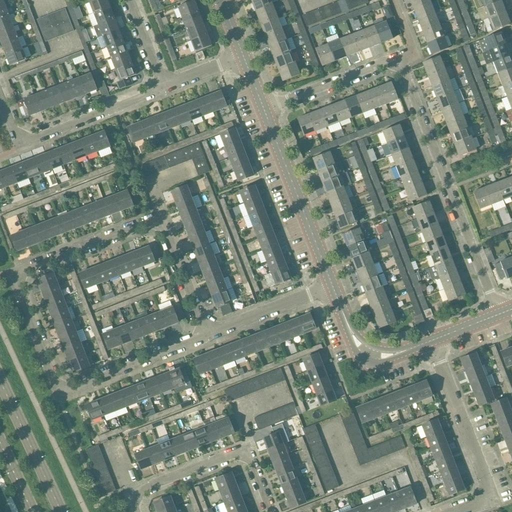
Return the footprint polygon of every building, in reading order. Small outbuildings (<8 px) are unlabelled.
[(64,0),(69,11),(72,10),(68,0),(64,0)] [(94,14),(110,8),(106,0),(96,0),(89,3),(94,14)] [(273,5),(271,0),(251,0),(256,12),(273,5)] [(287,0),(292,11),(297,9),(293,0),(287,0)] [(343,0),(342,0),(339,2),(343,13),(348,11),(343,0)] [(343,0),(348,11),(353,9),(349,0),(343,0)] [(349,0),(353,9),(359,7),(355,0),(349,0)] [(409,0),(413,8),(430,1),(429,0),(409,0)] [(182,19),(199,12),(194,1),(178,7),(182,19)] [(413,8),(418,20),(435,13),(430,1),(413,8)] [(484,7),(489,19),(506,12),(501,1),(484,7)] [(338,15),(343,13),(339,2),(334,4),(338,15)] [(379,2),(367,7),(369,11),(380,7),(379,2)] [(463,16),(468,14),(463,2),(458,4),(463,16)] [(0,5),(0,18),(9,15),(5,4),(0,5)] [(333,17),(338,15),(334,4),(328,5),(333,17)] [(278,17),(273,5),(256,12),(260,23),(278,17)] [(328,19),(333,17),(328,5),(323,7),(328,19)] [(460,17),(455,5),(451,7),(455,19),(460,17)] [(29,7),(26,9),(30,20),(34,19),(29,7)] [(322,21),(328,19),(323,7),(318,9),(322,21)] [(369,11),(367,7),(355,12),(357,16),(369,11)] [(114,19),(110,8),(94,14),(88,16),(93,27),(98,25),(114,19)] [(60,11),(64,23),(70,21),(65,9),(60,11)] [(302,20),(297,9),(292,11),(297,22),(302,20)] [(317,23),(322,21),(318,9),(313,11),(317,23)] [(73,22),(77,21),(72,10),(69,11),(73,22)] [(58,25),(64,23),(60,11),(54,14),(58,25)] [(312,25),(317,23),(313,11),(308,13),(312,25)] [(182,19),(187,30),(203,24),(199,12),(182,19)] [(355,12),(344,16),(346,21),(357,16),(355,12)] [(488,33),(493,31),(510,25),(506,12),(489,19),(483,21),(488,33)] [(307,27),(312,25),(308,13),(303,15),(307,27)] [(418,20),(422,31),(439,25),(435,13),(418,20)] [(53,27),(58,25),(54,14),(48,16),(53,27)] [(463,16),(467,27),(472,25),(468,14),(463,16)] [(0,18),(0,31),(13,26),(9,15),(0,18)] [(47,29),(53,27),(48,16),(43,18),(47,29)] [(346,21),(344,16),(332,21),(334,25),(346,21)] [(282,28),(278,17),(260,23),(265,35),(282,28)] [(460,30),(465,29),(460,17),(455,19),(457,24),(460,30)] [(41,31),(47,29),(43,18),(37,20),(41,31)] [(119,30),(114,19),(98,25),(93,27),(97,38),(102,37),(119,30)] [(301,34),(306,32),(302,20),(297,22),(301,34)] [(70,21),(64,23),(69,34),(74,32),(70,21)] [(77,34),(81,32),(77,21),(73,22),(77,34)] [(320,25),(322,30),(327,28),(334,25),(332,21),(320,25)] [(387,22),(375,27),(382,43),(393,39),(387,22)] [(63,36),(69,34),(64,23),(58,25),(63,36)] [(187,30),(191,41),(207,35),(203,24),(187,30)] [(57,38),(63,36),(58,25),(53,27),(57,38)] [(322,30),(320,25),(309,30),(311,34),(322,30)] [(422,31),(427,43),(444,37),(439,25),(422,31)] [(472,40),(477,38),(472,25),(467,27),(472,40)] [(0,31),(0,40),(1,44),(18,38),(13,26),(0,31)] [(51,40),(57,38),(53,27),(47,29),(51,40)] [(369,48),(382,43),(375,27),(363,31),(369,48)] [(265,35),(269,47),(286,40),(282,28),(265,35)] [(46,43),(51,40),(47,29),(41,31),(46,43)] [(469,40),(465,29),(460,30),(464,42),(469,40)] [(107,48),(123,41),(119,30),(102,37),(107,48)] [(77,34),(82,45),(85,43),(84,40),(88,39),(85,31),(81,32),(77,34)] [(363,31),(351,36),(358,53),(369,48),(363,31)] [(311,44),(306,32),(301,34),(306,46),(311,44)] [(484,39),(489,51),(506,44),(501,32),(484,39)] [(212,46),(207,35),(191,41),(195,53),(212,46)] [(346,57),(358,53),(351,36),(340,40),(346,57)] [(448,49),(444,37),(427,43),(431,55),(448,49)] [(1,44),(6,55),(22,49),(18,38),(1,44)] [(269,47),(274,58),(291,51),(286,40),(269,47)] [(340,40),(328,45),(335,62),(346,57),(340,40)] [(39,42),(43,54),(47,52),(42,41),(39,42)] [(107,48),(111,59),(127,53),(123,41),(107,48)] [(82,45),(86,56),(90,54),(85,43),(82,45)] [(310,58),(315,56),(311,44),(306,46),(310,58)] [(493,63),(511,56),(506,44),(489,51),(481,54),(486,66),(493,63)] [(322,67),(335,62),(328,45),(316,50),(322,67)] [(464,47),(468,59),(473,57),(469,45),(464,47)] [(461,48),(456,50),(461,62),(466,60),(461,48)] [(27,60),(22,49),(6,55),(10,67),(27,60)] [(274,58),(278,70),(295,63),(291,51),(274,58)] [(199,61),(205,59),(203,52),(196,54),(196,55),(199,61)] [(115,70),(132,64),(127,53),(111,59),(115,70)] [(86,56),(90,67),(94,66),(90,54),(86,56)] [(320,67),(315,56),(310,58),(315,69),(320,67)] [(423,63),(427,75),(444,68),(440,56),(423,63)] [(493,63),(498,74),(511,68),(511,59),(511,56),(493,63)] [(468,59),(473,71),(478,69),(473,57),(468,59)] [(470,72),(466,60),(461,62),(465,74),(470,72)] [(300,75),(295,63),(278,70),(283,82),(300,75)] [(136,75),(132,64),(115,70),(120,82),(136,75)] [(49,65),(38,69),(39,73),(50,68),(49,65)] [(90,67),(95,78),(98,77),(94,66),(90,67)] [(427,75),(432,87),(449,80),(444,68),(427,75)] [(511,68),(498,74),(503,87),(511,82),(511,68)] [(38,69),(26,74),(28,77),(39,73),(38,69)] [(473,71),(478,82),(482,80),(478,69),(473,71)] [(475,84),(470,72),(465,74),(470,86),(475,84)] [(26,74),(15,78),(16,82),(28,77),(26,74)] [(86,95),(98,90),(91,74),(80,79),(86,95)] [(69,83),(75,99),(86,95),(80,79),(73,81),(72,77),(67,79),(69,83)] [(98,77),(95,78),(99,89),(103,88),(98,77)] [(436,99),(453,92),(449,80),(432,87),(436,99)] [(478,82),(482,94),(487,93),(482,80),(478,82)] [(511,95),(511,82),(503,87),(498,88),(502,100),(507,98),(511,95)] [(69,83),(58,87),(64,104),(75,99),(69,83)] [(392,83),(379,88),(385,105),(398,100),(392,83)] [(479,95),(475,84),(470,86),(474,97),(479,95)] [(46,92),(53,108),(64,104),(58,87),(46,92)] [(379,88),(367,92),(374,109),(385,105),(379,88)] [(46,92),(35,96),(41,112),(53,108),(46,92)] [(367,92),(356,97),(362,114),(374,109),(367,92)] [(436,99),(441,110),(458,104),(453,92),(436,99)] [(221,93),(209,97),(215,112),(226,107),(221,93)] [(482,94),(487,106),(491,104),(487,93),(482,94)] [(484,107),(479,95),(474,97),(479,109),(484,107)] [(41,112),(35,96),(23,101),(30,117),(41,112)] [(203,116),(215,112),(209,97),(197,102),(203,116)] [(356,97),(344,101),(351,118),(362,114),(356,97)] [(344,101),(332,106),(339,123),(351,118),(344,101)] [(197,102),(186,106),(192,121),(203,116),(197,102)] [(441,110),(445,122),(463,115),(458,104),(441,110)] [(487,106),(491,118),(496,116),(491,104),(487,106)] [(186,106),(174,111),(180,125),(192,121),(186,106)] [(332,106),(321,110),(327,127),(339,123),(332,106)] [(489,119),(484,107),(479,109),(484,121),(489,119)] [(321,110),(309,115),(315,132),(327,127),(321,110)] [(174,111),(163,115),(168,130),(180,125),(174,111)] [(157,135),(168,130),(163,115),(151,120),(157,135)] [(304,136),(315,132),(309,115),(297,119),(304,136)] [(393,124),(405,120),(403,115),(391,119),(393,124)] [(445,122),(450,134),(467,127),(463,115),(445,122)] [(491,118),(496,129),(501,127),(496,116),(491,118)] [(382,129),(393,124),(391,119),(380,124),(382,129)] [(493,131),(489,119),(484,121),(488,133),(493,131)] [(145,139),(157,135),(151,120),(140,124),(145,139)] [(222,131),(234,127),(233,123),(221,128),(222,131)] [(145,139),(140,124),(128,129),(134,144),(145,139)] [(380,124),(368,128),(370,133),(382,129),(380,124)] [(383,132),(387,143),(404,137),(400,125),(383,132)] [(450,134),(454,146),(472,139),(467,127),(450,134)] [(496,129),(500,141),(505,139),(501,127),(496,129)] [(211,136),(222,131),(221,128),(209,132),(211,136)] [(358,138),(370,133),(368,128),(356,133),(358,138)] [(225,147),(240,141),(235,129),(220,135),(225,147)] [(498,142),(493,131),(488,133),(493,144),(498,142)] [(92,137),(98,152),(110,147),(104,132),(92,137)] [(199,140),(211,136),(209,132),(198,137),(199,140)] [(346,143),(358,138),(356,133),(344,138),(346,143)] [(92,137),(81,141),(87,156),(98,152),(92,137)] [(188,145),(199,140),(198,137),(186,141),(188,145)] [(387,143),(392,155),(409,149),(404,137),(387,143)] [(335,147),(346,143),(344,138),(333,142),(335,147)] [(366,138),(358,141),(362,153),(367,151),(365,147),(369,145),(366,138)] [(476,150),(472,139),(454,146),(459,157),(476,150)] [(87,156),(81,141),(69,146),(75,161),(87,156)] [(176,149),(188,145),(186,141),(175,146),(176,149)] [(225,147),(229,159),(245,153),(240,141),(225,147)] [(323,152),(335,147),(333,142),(321,147),(323,152)] [(350,145),(355,157),(359,155),(355,143),(350,145)] [(199,177),(205,175),(210,173),(199,144),(182,150),(187,163),(192,160),(199,177)] [(64,165),(75,161),(69,146),(58,150),(64,165)] [(165,154),(176,149),(175,146),(163,150),(165,154)] [(312,156),(323,152),(321,147),(310,151),(312,156)] [(392,155),(396,167),(413,160),(409,149),(392,155)] [(64,165),(58,150),(46,155),(52,170),(64,165)] [(153,158),(165,154),(163,150),(152,155),(153,158)] [(175,167),(187,163),(182,150),(171,155),(175,167)] [(362,153),(367,165),(372,163),(367,151),(362,153)] [(211,166),(215,164),(210,152),(206,154),(211,166)] [(313,159),(318,171),(335,165),(330,152),(313,159)] [(229,159),(234,170),(249,164),(245,153),(229,159)] [(41,174),(52,170),(46,155),(35,159),(41,174)] [(141,163),(153,158),(152,155),(140,159),(141,163)] [(170,169),(175,167),(171,155),(165,157),(170,169)] [(364,167),(359,155),(355,157),(359,169),(364,167)] [(164,172),(170,169),(165,157),(159,159),(164,172)] [(35,159),(23,164),(29,179),(41,174),(35,159)] [(158,174),(164,172),(159,159),(154,161),(158,174)] [(396,167),(401,179),(418,172),(413,160),(396,167)] [(153,176),(158,174),(154,161),(148,164),(153,176)] [(106,173),(118,168),(116,163),(105,168),(106,173)] [(335,165),(318,171),(322,183),(339,176),(345,174),(340,163),(335,165)] [(367,165),(371,176),(376,175),(372,163),(367,165)] [(23,164),(12,168),(18,183),(29,179),(23,164)] [(147,178),(153,176),(148,164),(142,166),(147,178)] [(215,177),(219,176),(215,164),(211,166),(215,177)] [(254,176),(249,164),(234,170),(239,182),(254,176)] [(368,179),(364,167),(359,169),(364,181),(368,179)] [(12,168),(0,173),(6,188),(18,183),(12,168)] [(95,177),(106,173),(105,168),(93,172),(95,177)] [(119,171),(108,176),(110,180),(121,176),(119,171)] [(83,182),(95,177),(93,172),(81,177),(83,182)] [(401,179),(405,190),(422,184),(418,172),(401,179)] [(371,176),(376,189),(381,187),(376,175),(371,176)] [(108,176),(96,180),(98,184),(110,180),(108,176)] [(322,183),(327,195),(344,188),(339,176),(322,183)] [(72,186),(83,182),(81,177),(70,181),(72,186)] [(211,190),(207,178),(203,180),(207,191),(211,190)] [(373,190),(368,179),(364,181),(368,192),(373,190)] [(511,197),(511,189),(508,179),(497,183),(503,201),(511,197)] [(96,180),(85,184),(86,189),(98,184),(96,180)] [(60,190),(72,186),(70,181),(58,186),(60,190)] [(497,183),(485,188),(491,205),(503,201),(497,183)] [(85,184),(73,189),(75,193),(86,189),(85,184)] [(422,184),(405,190),(410,203),(427,196),(422,184)] [(49,195),(60,190),(58,186),(47,190),(49,195)] [(171,192),(176,204),(191,198),(186,186),(171,192)] [(240,192),(244,204),(259,199),(255,187),(240,192)] [(376,189),(380,200),(385,198),(381,187),(376,189)] [(327,195),(331,206),(348,200),(344,188),(327,195)] [(480,210),(491,205),(485,188),(473,193),(480,210)] [(73,189),(61,193),(63,198),(75,193),(73,189)] [(37,199),(49,195),(47,190),(35,195),(37,199)] [(216,202),(211,190),(207,191),(212,203),(216,202)] [(378,202),(373,190),(368,192),(373,204),(378,202)] [(127,191),(116,196),(122,211),(133,207),(127,191)] [(61,193),(50,198),(52,202),(63,198),(61,193)] [(25,204),(37,199),(35,195),(24,199),(25,204)] [(116,196),(104,201),(110,216),(122,211),(116,196)] [(50,198),(38,202),(40,206),(52,202),(50,198)] [(196,209),(191,198),(176,204),(180,215),(196,209)] [(219,200),(224,212),(228,211),(223,198),(219,200)] [(385,212),(390,210),(385,198),(380,200),(385,212)] [(14,208),(25,204),(24,199),(12,203),(14,208)] [(259,199),(244,204),(249,216),(264,210),(259,199)] [(331,206),(336,218),(353,212),(348,200),(331,206)] [(104,201),(93,205),(99,220),(110,216),(104,201)] [(417,220),(434,213),(429,201),(412,208),(417,220)] [(38,202),(27,207),(28,211),(40,206),(38,202)] [(216,202),(212,203),(216,215),(220,213),(216,202)] [(382,213),(378,202),(373,204),(377,215),(382,213)] [(2,213),(14,208),(12,203),(0,208),(2,213)] [(93,205),(81,209),(87,225),(99,220),(93,205)] [(27,207),(15,211),(17,215),(28,211),(27,207)] [(81,209),(69,214),(75,229),(87,225),(81,209)] [(200,221),(196,209),(180,215),(185,227),(200,221)] [(268,221),(264,210),(249,216),(253,227),(268,221)] [(15,211),(3,215),(5,220),(17,215),(15,211)] [(224,212),(228,223),(232,222),(228,211),(224,212)] [(357,223),(353,212),(336,218),(340,230),(357,223)] [(225,225),(220,213),(216,215),(221,226),(225,225)] [(417,220),(422,232),(438,225),(434,213),(417,220)] [(69,214),(58,218),(64,234),(75,229),(69,214)] [(392,230),(397,228),(392,216),(387,218),(392,230)] [(58,218),(46,223),(52,238),(64,234),(58,218)] [(384,219),(379,221),(384,233),(389,231),(384,219)] [(205,233),(200,221),(185,227),(189,238),(205,233)] [(273,233),(268,221),(253,227),(258,239),(273,233)] [(228,223),(233,235),(237,234),(232,222),(228,223)] [(41,243),(52,238),(46,223),(35,228),(41,243)] [(502,234),(511,230),(511,224),(500,229),(502,234)] [(229,236),(225,225),(221,226),(225,238),(229,236)] [(438,225),(422,232),(426,243),(443,237),(438,225)] [(29,247),(41,243),(35,228),(23,232),(29,247)] [(342,235),(347,247),(364,241),(359,228),(342,235)] [(396,242),(401,240),(397,228),(392,230),(396,242)] [(491,238),(502,234),(500,229),(489,233),(491,238)] [(389,231),(384,233),(389,244),(393,243),(389,231)] [(29,247),(23,232),(11,237),(17,252),(29,247)] [(209,244),(205,233),(189,238),(194,250),(209,244)] [(277,244),(273,233),(258,239),(262,250),(277,244)] [(241,245),(237,234),(233,235),(237,247),(241,245)] [(229,236),(225,238),(230,249),(234,248),(229,236)] [(426,243),(431,255),(448,249),(443,237),(426,243)] [(401,253),(406,251),(401,240),(396,242),(401,253)] [(347,247),(352,259),(369,252),(364,241),(347,247)] [(393,243),(389,244),(393,256),(398,255),(393,243)] [(194,250),(198,262),(213,256),(209,244),(194,250)] [(262,250),(267,262),(282,256),(277,244),(262,250)] [(237,247),(242,258),(246,256),(241,245),(237,247)] [(137,252),(143,267),(155,262),(149,247),(137,252)] [(238,259),(234,248),(230,249),(234,261),(238,259)] [(431,255),(435,267),(452,260),(448,249),(431,255)] [(406,265),(411,263),(406,251),(401,253),(406,265)] [(126,256),(131,271),(143,267),(137,252),(126,256)] [(352,259),(357,271),(374,264),(369,252),(352,259)] [(398,255),(393,256),(398,268),(403,266),(398,255)] [(126,256),(114,261),(120,276),(131,271),(126,256)] [(198,262),(203,273),(218,267),(213,256),(198,262)] [(242,258),(246,270),(250,268),(246,256),(242,258)] [(267,262),(271,273),(286,267),(282,256),(267,262)] [(507,279),(511,277),(511,257),(500,262),(501,263),(495,266),(501,280),(506,277),(507,279)] [(238,259),(234,261),(239,272),(243,271),(238,259)] [(457,272),(452,260),(435,267),(440,279),(457,272)] [(102,265),(108,280),(120,276),(114,261),(102,265)] [(410,277),(415,275),(411,263),(406,265),(410,277)] [(378,276),(374,264),(357,271),(361,282),(378,276)] [(102,265),(91,270),(97,285),(108,280),(102,265)] [(73,280),(77,278),(73,266),(68,268),(73,280)] [(403,266),(398,268),(402,280),(407,278),(403,266)] [(203,273),(208,285),(223,279),(218,267),(203,273)] [(291,279),(286,267),(271,273),(276,285),(291,279)] [(246,270),(250,281),(255,279),(250,268),(246,270)] [(79,274),(85,289),(97,285),(91,270),(79,274)] [(248,282),(243,271),(239,272),(244,284),(248,282)] [(461,283),(457,272),(440,279),(445,290),(461,283)] [(41,292),(58,286),(53,274),(37,280),(41,292)] [(415,288),(420,287),(415,275),(410,277),(415,288)] [(361,282),(366,294),(383,288),(378,276),(361,282)] [(82,290),(77,278),(73,280),(78,291),(82,290)] [(407,278),(402,280),(407,291),(412,289),(407,278)] [(208,285),(212,296),(227,290),(223,279),(208,285)] [(259,292),(255,279),(250,281),(255,293),(259,292)] [(151,289),(163,284),(162,280),(150,285),(151,289)] [(252,294),(248,282),(244,284),(248,296),(252,294)] [(466,295),(461,283),(445,290),(449,302),(466,295)] [(151,289),(150,285),(138,289),(140,293),(151,289)] [(41,292),(46,304),(62,297),(58,286),(41,292)] [(152,291),(154,295),(166,291),(164,287),(152,291)] [(419,300),(424,298),(420,287),(415,288),(419,300)] [(232,288),(227,290),(212,296),(217,308),(237,300),(232,288)] [(387,299),(383,288),(366,294),(370,306),(387,299)] [(140,293),(138,289),(127,293),(128,297),(140,293)] [(412,289),(407,291),(412,303),(416,301),(412,289)] [(86,301),(82,290),(78,291),(82,303),(86,301)] [(142,300),(154,295),(152,291),(141,296),(142,300)] [(128,297),(127,293),(115,298),(116,302),(128,297)] [(141,296),(129,300),(131,304),(142,300),(141,296)] [(46,304),(50,315),(67,309),(62,297),(46,304)] [(116,302),(115,298),(103,302),(105,306),(116,302)] [(424,312),(429,310),(424,298),(419,300),(424,312)] [(370,306),(375,318),(384,314),(392,311),(387,299),(370,306)] [(131,304),(129,300),(118,305),(119,309),(131,304)] [(91,313),(86,301),(82,303),(87,314),(91,313)] [(416,301),(412,303),(416,314),(421,312),(416,301)] [(92,307),(93,311),(105,306),(103,302),(92,307)] [(118,305),(106,309),(108,313),(119,309),(118,305)] [(172,308),(161,312),(166,328),(178,323),(172,308)] [(50,315),(55,327),(71,320),(67,309),(50,315)] [(108,313),(106,309),(94,314),(96,318),(108,313)] [(427,319),(434,316),(431,309),(429,310),(424,312),(427,319)] [(392,311),(384,314),(375,318),(379,329),(396,322),(392,311)] [(136,317),(137,321),(143,337),(155,332),(149,317),(147,312),(136,317)] [(149,317),(155,332),(166,328),(161,312),(149,317)] [(95,324),(91,313),(87,314),(91,326),(95,324)] [(298,319),(304,332),(304,334),(316,329),(310,314),(298,319)] [(287,323),(290,332),(293,338),(304,334),(304,332),(298,319),(287,323)] [(59,338),(75,332),(76,332),(71,320),(55,327),(59,338)] [(143,337),(137,321),(126,326),(132,341),(143,337)] [(275,328),(277,332),(281,343),(293,338),(290,332),(287,323),(275,328)] [(100,336),(95,324),(91,326),(96,337),(100,336)] [(126,326),(114,330),(120,346),(132,341),(126,326)] [(281,343),(277,332),(275,328),(263,332),(269,347),(281,343)] [(120,346),(114,330),(102,335),(108,350),(120,346)] [(59,338),(64,350),(80,344),(76,332),(75,332),(59,338)] [(263,332),(252,337),(258,352),(269,347),(263,332)] [(104,348),(100,336),(96,337),(100,349),(104,348)] [(246,356),(258,352),(252,337),(240,341),(246,356)] [(240,341),(229,346),(235,361),(246,356),(240,341)] [(64,350),(68,362),(85,355),(80,344),(64,350)] [(312,353),(323,349),(322,344),(310,349),(312,353)] [(223,365),(235,361),(229,346),(217,351),(223,365)] [(491,349),(495,360),(500,358),(495,347),(491,349)] [(109,359),(104,348),(100,349),(105,361),(109,359)] [(511,348),(501,352),(507,367),(511,365),(511,348)] [(300,358),(312,353),(310,349),(299,353),(300,358)] [(217,351),(206,355),(212,370),(223,365),(217,351)] [(300,358),(299,353),(287,358),(289,362),(300,358)] [(303,360),(308,372),(323,366),(318,354),(303,360)] [(461,359),(466,371),(481,366),(476,354),(461,359)] [(85,355),(68,362),(73,374),(89,367),(85,355)] [(212,370),(206,355),(194,360),(199,375),(212,370)] [(289,362),(287,358),(275,362),(277,367),(289,362)] [(495,360),(500,372),(504,370),(500,358),(495,360)] [(277,367),(275,362),(264,367),(266,371),(277,367)] [(284,367),(289,379),(293,378),(288,366),(284,367)] [(327,377),(323,366),(308,372),(312,383),(327,377)] [(470,383),(485,377),(481,366),(466,371),(470,383)] [(266,371),(264,367),(252,372),(254,376),(266,371)] [(280,383),(286,380),(281,368),(275,370),(280,383)] [(179,369),(167,374),(173,389),(185,384),(179,369)] [(280,383),(275,370),(270,373),(274,385),(280,383)] [(500,372),(504,383),(509,381),(504,370),(500,372)] [(254,376),(252,372),(241,376),(242,381),(254,376)] [(269,387),(274,385),(270,373),(264,375),(269,387)] [(155,379),(161,393),(173,389),(167,374),(155,379)] [(263,389),(269,387),(264,375),(258,377),(263,389)] [(242,381),(241,376),(229,381),(231,385),(242,381)] [(257,392),(263,389),(258,377),(252,379),(257,392)] [(332,389),(327,377),(312,383),(317,395),(332,389)] [(490,389),(485,377),(470,383),(475,394),(490,389)] [(293,378),(289,379),(293,391),(297,389),(293,378)] [(155,379),(144,383),(150,398),(161,393),(155,379)] [(252,394),(257,392),(252,379),(247,382),(252,394)] [(231,385),(229,381),(218,385),(219,390),(231,385)] [(426,381),(414,385),(420,400),(432,396),(426,381)] [(246,396),(252,394),(247,382),(241,384),(246,396)] [(132,388),(138,403),(150,398),(144,383),(132,388)] [(240,398),(246,396),(241,384),(235,386),(240,398)] [(219,390),(218,385),(206,390),(207,394),(219,390)] [(403,390),(408,405),(420,400),(414,385),(403,390)] [(234,400),(240,398),(235,386),(230,388),(234,400)] [(132,388),(121,392),(127,407),(138,403),(132,388)] [(229,403),(234,400),(230,388),(224,390),(229,403)] [(293,391),(297,402),(302,401),(297,389),(293,391)] [(336,400),(332,389),(317,395),(321,406),(336,400)] [(490,389),(475,394),(479,406),(494,400),(490,389)] [(397,409),(408,405),(403,390),(391,394),(397,409)] [(109,397),(115,412),(127,407),(121,392),(109,397)] [(391,394),(384,397),(380,399),(384,409),(385,414),(397,409),(391,394)] [(109,397),(98,401),(103,416),(115,412),(109,397)] [(220,398),(208,402),(210,407),(222,402),(220,398)] [(385,414),(384,409),(380,399),(368,403),(374,418),(385,414)] [(491,405),(496,417),(511,411),(506,399),(491,405)] [(103,416),(98,401),(86,406),(92,421),(103,416)] [(179,406),(181,410),(193,405),(191,401),(179,406)] [(302,401),(297,402),(302,414),(306,412),(302,401)] [(208,402),(197,407),(198,411),(210,407),(208,402)] [(293,417),(299,415),(294,402),(288,405),(293,417)] [(356,408),(362,423),(374,418),(368,403),(356,408)] [(288,419),(289,419),(293,417),(288,405),(283,407),(288,419)] [(170,415),(181,410),(179,406),(168,410),(170,415)] [(197,407),(185,411),(187,416),(198,411),(197,407)] [(282,422),(288,419),(283,407),(277,409),(282,422)] [(276,424),(282,422),(277,409),(271,411),(276,424)] [(158,419),(170,415),(168,410),(156,415),(158,419)] [(340,415),(342,421),(354,416),(352,410),(340,415)] [(185,411),(174,416),(175,420),(187,416),(185,411)] [(270,426),(276,424),(271,411),(266,414),(270,426)] [(500,428),(511,423),(511,413),(511,411),(496,417),(500,428)] [(437,412),(426,416),(428,420),(439,416),(437,412)] [(227,414),(215,419),(222,438),(234,433),(227,414)] [(265,428),(270,426),(266,414),(260,416),(265,428)] [(146,424),(158,419),(156,415),(145,419),(146,424)] [(174,416),(162,420),(164,425),(175,420),(174,416)] [(259,431),(265,428),(260,416),(254,418),(259,431)] [(342,421),(344,426),(357,421),(354,416),(342,421)] [(416,425),(428,420),(426,416),(414,420),(416,425)] [(135,428),(146,424),(145,419),(133,424),(135,428)] [(203,423),(211,443),(222,438),(215,419),(203,423)] [(162,420),(151,425),(152,430),(164,425),(162,420)] [(405,429),(416,425),(414,420),(403,425),(405,429)] [(427,437),(442,432),(437,420),(422,426),(427,437)] [(344,426),(347,432),(359,427),(357,421),(344,426)] [(392,429),(391,429),(393,434),(405,429),(403,425),(399,426),(397,421),(390,424),(392,429)] [(192,428),(193,432),(199,447),(211,443),(203,423),(192,428)] [(511,437),(511,423),(500,428),(505,440),(511,437)] [(123,433),(135,428),(133,424),(121,428),(123,433)] [(151,425),(139,429),(141,434),(152,430),(151,425)] [(303,430),(305,435),(317,431),(315,425),(303,430)] [(347,432),(349,437),(361,433),(359,427),(347,432)] [(112,437),(123,433),(121,428),(110,433),(112,437)] [(139,429),(127,434),(129,439),(141,434),(139,429)] [(382,438),(393,434),(391,429),(380,434),(382,438)] [(305,435),(307,441),(319,436),(317,431),(305,435)] [(182,437),(188,452),(199,447),(193,432),(182,437)] [(403,434),(407,445),(412,443),(407,432),(403,434)] [(427,437),(431,449),(446,443),(442,432),(427,437)] [(100,442),(112,437),(110,433),(98,437),(100,442)] [(264,438),(268,450),(283,444),(279,433),(264,438)] [(349,437),(351,443),(363,438),(361,433),(349,437)] [(382,438),(380,434),(368,438),(370,443),(382,438)] [(307,441),(310,447),(322,442),(319,436),(307,441)] [(401,436),(395,438),(400,451),(406,448),(401,436)] [(182,437),(170,441),(176,456),(188,452),(182,437)] [(302,437),(297,439),(302,450),(306,448),(302,437)] [(351,443),(353,449),(365,444),(363,438),(351,443)] [(395,438),(389,441),(394,453),(400,451),(395,438)] [(159,446),(164,461),(176,456),(170,441),(159,446)] [(389,441),(384,443),(389,455),(394,453),(389,441)] [(310,447),(312,452),(324,448),(322,442),(310,447)] [(384,443),(378,445),(383,457),(389,455),(384,443)] [(407,445),(412,456),(416,455),(412,443),(407,445)] [(436,460),(451,454),(446,443),(431,449),(436,460)] [(268,450),(273,462),(288,456),(283,444),(268,450)] [(361,452),(367,450),(368,449),(365,444),(353,449),(355,454),(361,452)] [(88,456),(101,452),(98,445),(86,450),(88,456)] [(377,460),(383,457),(378,445),(372,447),(377,460)] [(159,446),(147,450),(153,465),(164,461),(159,446)] [(372,447),(368,449),(367,450),(372,462),(377,460),(372,447)] [(306,448),(302,450),(306,462),(311,460),(306,448)] [(312,452),(314,458),(326,453),(324,448),(312,452)] [(153,465),(147,450),(135,455),(141,470),(153,465)] [(372,462),(367,450),(361,452),(366,464),(372,462)] [(103,457),(101,452),(88,456),(91,462),(103,457)] [(366,464),(361,452),(355,454),(360,466),(366,464)] [(314,458),(316,464),(328,459),(326,453),(314,458)] [(455,466),(451,454),(436,460),(440,472),(455,466)] [(421,466),(416,455),(412,456),(416,468),(421,466)] [(273,462),(277,473),(292,467),(288,456),(273,462)] [(105,463),(103,457),(91,462),(93,468),(105,463)] [(316,464),(318,469),(330,465),(328,459),(316,464)] [(311,460),(306,462),(311,474),(316,472),(311,460)] [(107,468),(105,463),(93,468),(95,473),(107,468)] [(318,469),(321,475),(333,470),(330,465),(318,469)] [(416,468),(420,480),(425,478),(428,477),(424,466),(421,467),(421,466),(416,468)] [(440,472),(445,483),(460,477),(455,466),(440,472)] [(282,485),(297,479),(292,467),(277,473),(282,485)] [(110,474),(107,468),(95,473),(97,479),(110,474)] [(402,468),(391,472),(392,477),(404,472),(402,468)] [(321,475),(323,481),(335,476),(333,470),(321,475)] [(316,472),(311,474),(316,485),(320,484),(316,472)] [(379,477),(381,481),(392,477),(391,472),(379,477)] [(112,480),(110,474),(97,479),(99,485),(112,480)] [(215,480),(220,492),(236,485),(232,474),(215,480)] [(323,481),(325,486),(337,482),(335,476),(323,481)] [(379,477),(367,482),(369,486),(381,481),(379,477)] [(464,489),(460,477),(445,483),(449,495),(464,489)] [(425,491),(430,489),(425,478),(420,480),(425,491)] [(282,485),(286,497),(301,491),(297,479),(282,485)] [(114,485),(112,480),(99,485),(102,490),(114,485)] [(337,482),(325,486),(327,492),(339,487),(337,482)] [(356,486),(357,490),(369,486),(367,482),(356,486)] [(316,485),(320,497),(325,495),(320,484),(316,485)] [(116,491),(114,485),(102,490),(104,496),(116,491)] [(220,492),(224,503),(241,497),(236,485),(220,492)] [(194,488),(199,500),(203,498),(198,486),(194,488)] [(356,486),(344,491),(346,495),(357,490),(356,486)] [(410,488),(399,493),(405,509),(416,505),(410,488)] [(425,491),(429,502),(434,500),(430,489),(425,491)] [(194,502),(189,490),(185,491),(190,503),(194,502)] [(306,502),(301,491),(286,497),(291,508),(306,502)] [(333,495),(335,499),(346,495),(344,491),(333,495)] [(383,491),(360,499),(362,504),(385,496),(383,491)] [(392,511),(397,511),(405,509),(399,493),(387,497),(392,511)] [(333,495),(321,500),(323,504),(335,499),(333,495)] [(154,503),(157,511),(167,511),(175,509),(170,497),(154,503)] [(220,511),(235,511),(245,508),(241,497),(224,503),(218,506),(220,511)] [(375,502),(378,511),(392,511),(387,497),(375,502)] [(203,511),(208,510),(203,498),(199,500),(203,511)] [(310,504),(311,508),(323,504),(321,500),(310,504)] [(198,511),(194,502),(190,503),(192,511),(198,511)] [(364,506),(365,511),(378,511),(375,502),(364,506)]
